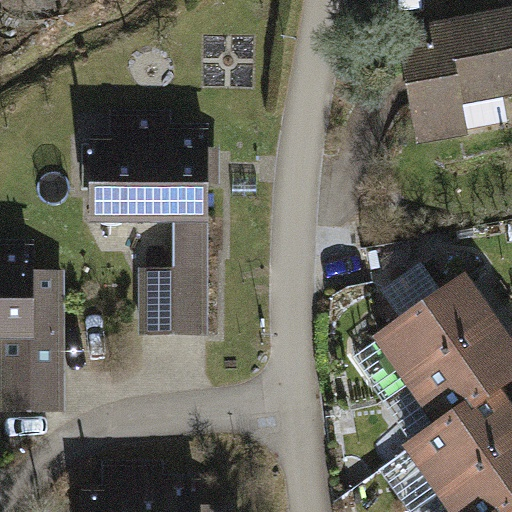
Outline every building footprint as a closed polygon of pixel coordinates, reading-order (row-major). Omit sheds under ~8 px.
[(511,6),(394,28),(415,141),(509,123),(503,91),(511,89),(511,6)] [(145,351),(213,350),(212,214),(220,214),(220,160),(204,160),(203,137),(179,137),(179,124),(115,124),(115,152),(95,153),(96,239),(178,238),(178,282),(144,283),(145,351)] [(0,421),(68,422),(68,282),(38,282),(38,252),(5,251),(5,235),(0,235),(0,421)] [(379,352),(410,397),(501,333),(470,289),(379,352)] [(511,393),(511,348),(501,333),(410,397),(442,442),(500,402),(511,393)] [(410,465),(439,507),(511,455),(511,419),(500,402),(442,442),(410,465)] [(511,511),(511,455),(439,507),(443,511),(511,511)] [(163,473),(106,473),(106,498),(88,498),(87,511),(205,511),(206,488),(162,488),(163,473)]
